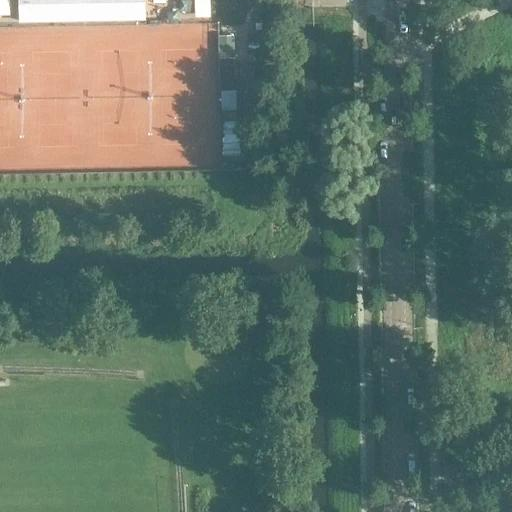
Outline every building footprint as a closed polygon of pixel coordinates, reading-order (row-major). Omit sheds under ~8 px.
[(0,0),(0,16),(9,16),(8,0),(0,0)] [(145,22),(144,0),(18,0),(19,24),(145,22)] [(210,18),(209,0),(194,0),(195,18),(210,18)] [(237,63),(223,63),(224,107),(238,107),(237,63)] [(487,481),(487,468),(453,469),(453,481),(487,481)]
